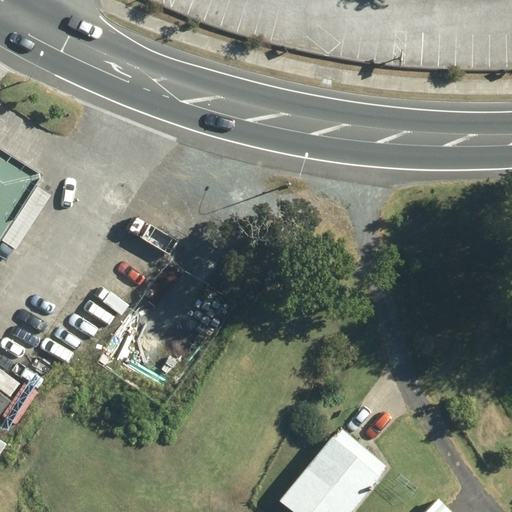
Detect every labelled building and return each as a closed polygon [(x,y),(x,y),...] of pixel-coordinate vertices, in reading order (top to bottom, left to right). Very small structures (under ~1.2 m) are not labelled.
[(0,245),(46,175),(0,145),(0,245)] [(324,328),(297,303),(282,319),(309,344),(324,328)] [(0,405),(9,395),(0,387),(0,405)] [(335,435),(283,497),(300,511),(354,511),(385,476),(382,474),(390,464),(345,427),(337,437),(335,435)] [(455,511),(442,498),(427,511),(455,511)]
